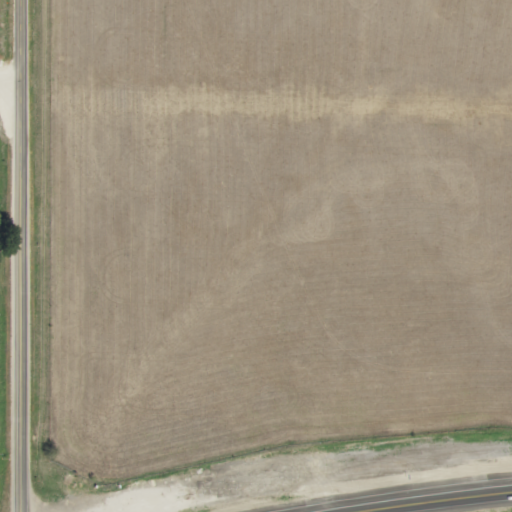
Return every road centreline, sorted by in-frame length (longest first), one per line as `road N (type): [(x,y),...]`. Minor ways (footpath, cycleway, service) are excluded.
road 1 (secondary): [(23,0),(22,511)]
road 2 (trunk): [(360,511),(511,493)]
